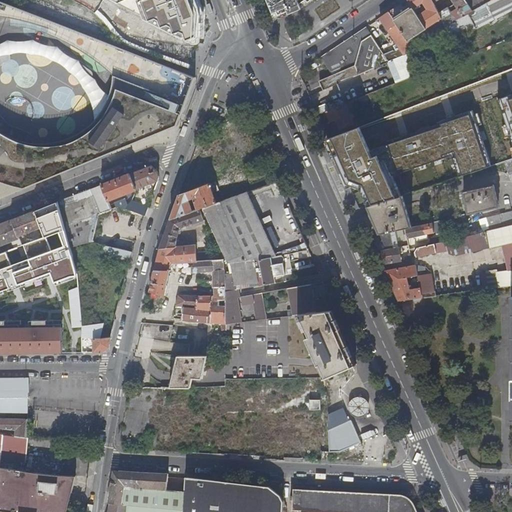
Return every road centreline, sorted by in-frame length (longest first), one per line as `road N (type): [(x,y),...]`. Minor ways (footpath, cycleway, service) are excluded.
road 1 (secondary): [(265,72),(439,474)]
road 2 (residential): [(439,474),(105,457)]
road 3 (tertiary): [(184,148),(120,366)]
road 4 (residential): [(184,148),(0,211)]
road 5 (secondary): [(383,0),(265,72)]
road 6 (tertiary): [(247,35),(221,54),(184,148)]
road 7 (residential): [(0,368),(120,366)]
